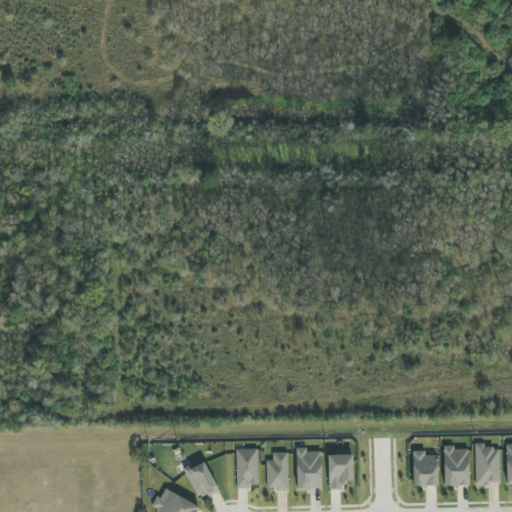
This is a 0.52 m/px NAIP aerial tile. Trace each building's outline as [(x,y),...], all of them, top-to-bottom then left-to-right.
[(500,485),(499,448),(485,448),(485,443),(474,444),(475,486),(500,485)] [(444,487),(469,486),(468,450),(455,450),(455,446),(443,446),(444,487)] [(321,451),(306,452),(306,448),(296,448),(297,490),(322,490),(321,451)] [(237,489),(250,489),(250,484),(258,484),(257,449),(236,450),(237,489)] [(437,486),(437,455),(425,455),(425,451),(412,451),(413,487),(437,486)] [(287,453),(272,453),(272,461),(266,461),(267,490),(288,489),(287,453)] [(328,455),(329,490),(344,489),(344,481),(353,480),(352,455),(328,455)] [(189,466),(184,468),(198,500),(218,491),(205,462),(190,469),(189,466)] [(151,507),(161,511),(196,511),(199,505),(164,490),(161,498),(156,496),(151,507)]
